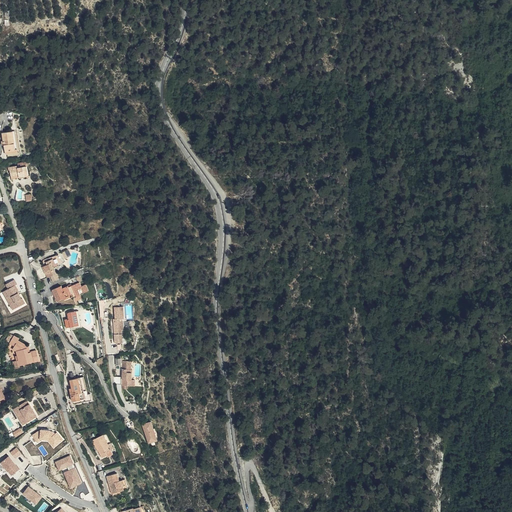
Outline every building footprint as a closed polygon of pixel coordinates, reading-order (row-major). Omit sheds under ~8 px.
[(2,133),(5,151),(18,148),(15,131),(2,133)] [(19,175),(19,177),(29,175),(27,166),(19,168),(17,168),(17,166),(10,167),(11,176),(19,175)] [(42,267),(47,278),(50,276),(56,274),(54,268),(53,265),(58,263),(59,262),(54,256),(52,257),(53,259),(45,262),(47,265),(42,267)] [(7,296),(14,309),(25,303),(23,299),(22,299),(18,292),(17,293),(16,290),(14,286),(16,285),(17,284),(14,279),(6,284),(9,288),(5,290),(8,295),(7,296)] [(75,297),(81,295),(81,294),(90,290),(87,283),(82,285),(81,281),(79,282),(70,286),(69,285),(63,287),(62,285),(53,289),(58,300),(64,297),(67,296),(68,297),(74,295),(75,297)] [(13,310),(14,309),(7,296),(5,297),(13,310)] [(114,307),(115,319),(115,321),(113,321),(115,343),(122,342),(121,329),(120,329),(120,325),(121,325),(121,321),(119,321),(119,319),(123,318),(122,306),(114,307)] [(79,326),(76,311),(68,313),(69,319),(65,320),(66,328),(73,327),(74,327),(74,326),(79,326)] [(27,348),(28,346),(19,340),(20,338),(15,335),(10,343),(15,345),(13,349),(17,351),(19,360),(17,360),(19,366),(39,360),(36,350),(30,352),(28,352),(27,348)] [(131,369),(131,365),(129,365),(129,361),(123,361),(122,369),(120,369),(120,376),(122,376),(122,386),(128,386),(130,386),(131,380),(132,369),(131,369)] [(84,392),(85,395),(88,394),(83,377),(70,380),(72,388),(73,391),(71,392),(73,401),(81,399),(80,393),(84,392)] [(14,390),(18,397),(23,395),(19,387),(14,390)] [(23,419),(26,423),(36,417),(34,414),(35,413),(30,405),(29,405),(27,401),(16,407),(18,411),(15,412),(20,421),(23,419)] [(148,435),(147,436),(148,439),(149,438),(151,442),(158,439),(151,421),(143,424),(144,428),(146,428),(148,435)] [(58,431),(56,432),(54,430),(51,430),(51,429),(42,428),(33,434),(38,442),(42,439),(49,440),(55,447),(64,439),(58,431)] [(92,440),(96,448),(97,447),(99,451),(103,457),(107,455),(108,455),(106,452),(111,449),(113,448),(111,443),(108,444),(103,435),(92,440)] [(17,447),(12,451),(16,457),(22,453),(17,447)] [(71,454),(56,461),(60,469),(75,463),(71,454)] [(20,468),(10,455),(2,461),(12,474),(20,468)] [(83,482),(76,467),(65,471),(72,486),(83,482)] [(128,489),(125,479),(120,481),(117,473),(107,476),(112,494),(128,489)] [(43,496),(29,485),(24,492),(38,503),(43,496)]
